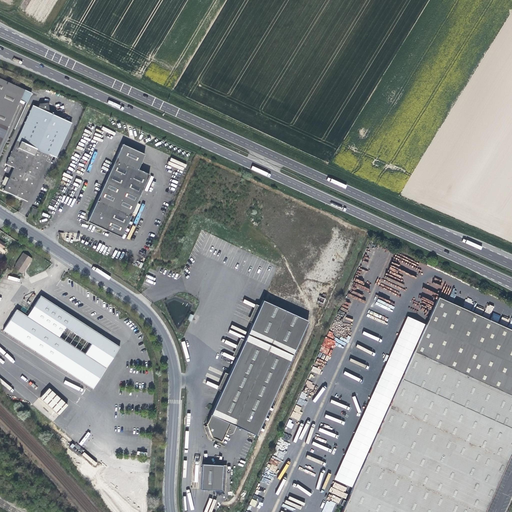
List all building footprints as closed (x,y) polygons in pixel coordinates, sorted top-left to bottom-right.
[(0,132),(14,101),(16,97),(21,87),(0,76),(0,132)] [(28,90),(21,87),(16,97),(23,101),(28,90)] [(30,104),(3,163),(11,167),(0,189),(16,197),(23,200),(45,153),(52,156),(67,121),(30,104)] [(90,215),(87,222),(121,236),(149,174),(137,169),(144,153),(121,144),(90,215)] [(20,252),(12,264),(13,265),(11,269),(19,274),(21,270),(22,270),(25,264),(29,258),(20,252)] [(399,259),(396,271),(416,277),(420,265),(399,259)] [(37,295),(24,315),(56,335),(68,315),(37,295)] [(479,511),(511,440),(511,330),(434,296),(342,499),(339,498),(336,504),(339,505),(336,511),(479,511)] [(230,431),(250,440),(304,324),(258,303),(255,308),(247,326),(240,343),(232,360),(224,377),(216,394),(201,426),(202,428),(205,438),(206,440),(216,444),(220,435),(225,437),(228,436),(230,431)] [(247,326),(255,308),(251,307),(243,324),(247,326)] [(56,335),(24,315),(14,309),(1,330),(91,387),(117,346),(90,328),(68,315),(56,335)] [(347,485),(420,322),(403,315),(330,477),(347,485)] [(500,323),(507,326),(509,319),(502,317),(500,323)] [(232,360),(240,343),(235,341),(227,358),(232,360)] [(224,377),(220,375),(212,392),(216,394),(224,377)] [(47,387),(39,396),(57,414),(66,404),(47,387)] [(216,493),(217,468),(197,466),(195,492),(216,493)] [(321,511),(331,511),(336,504),(327,500),(321,511)]
